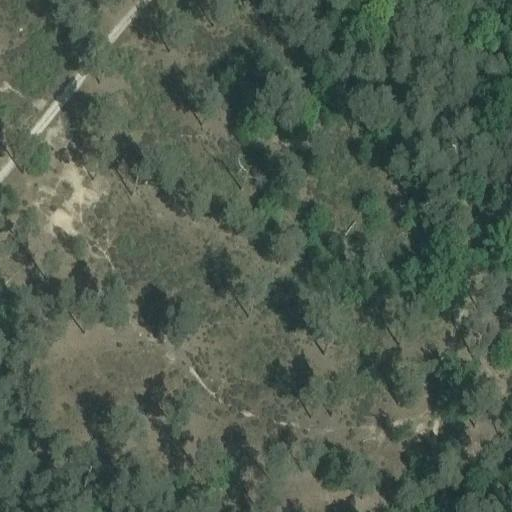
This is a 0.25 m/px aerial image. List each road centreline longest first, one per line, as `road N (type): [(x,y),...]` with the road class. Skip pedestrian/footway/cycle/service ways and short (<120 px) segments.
road 1 (track): [(412,511),(465,241)]
road 2 (track): [(482,52),(463,190),(465,241),(511,279)]
road 3 (track): [(0,162),(133,0)]
road 4 (track): [(300,0),(482,52)]
